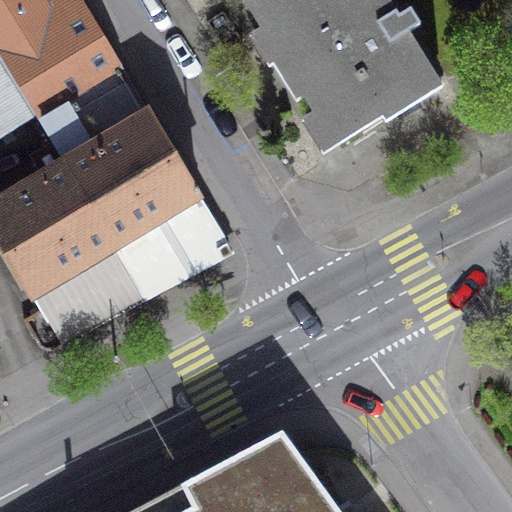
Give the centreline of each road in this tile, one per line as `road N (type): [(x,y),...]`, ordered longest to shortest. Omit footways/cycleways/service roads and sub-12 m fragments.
road 1 (residential): [(333,317),(297,280),(127,0)]
road 2 (primary): [(333,317),(0,497)]
road 3 (residential): [(333,317),(484,511)]
road 4 (primary): [(511,220),(333,317)]
